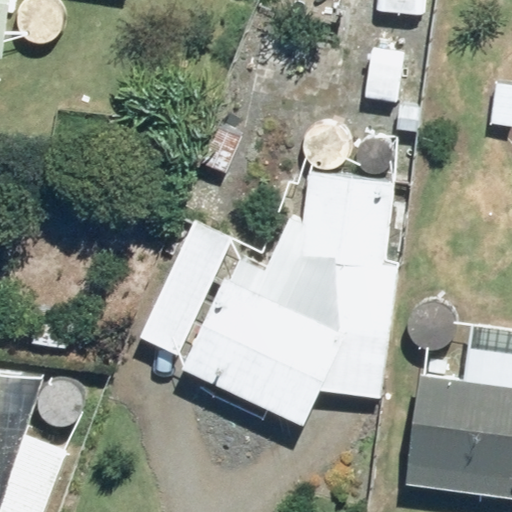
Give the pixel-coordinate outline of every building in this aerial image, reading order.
[(0,0),(0,54),(4,55),(10,0),(0,0)] [(73,0),(25,0),(17,39),(63,49),(73,0)] [(307,0),(307,6),(354,9),(354,0),(307,0)] [(377,0),(377,12),(427,13),(426,0),(377,0)] [(401,100),(404,51),(370,49),(366,98),(401,100)] [(421,130),(422,105),(402,106),(402,130),(421,130)] [(218,125),(201,157),(226,171),(243,138),(218,125)] [(342,261),(335,328),(224,276),(183,364),(223,384),(214,403),(252,422),(261,403),(306,425),(329,378),(327,391),(384,397),(399,264),(408,264),(417,183),(312,172),(303,258),(342,261)] [(181,355),(235,237),(197,220),(143,338),(181,355)] [(445,286),(452,233),(422,228),(414,282),(445,286)] [(36,306),(34,343),(71,345),(74,310),(36,306)] [(408,484),(511,496),(511,355),(477,350),(473,381),(423,376),(408,484)]
